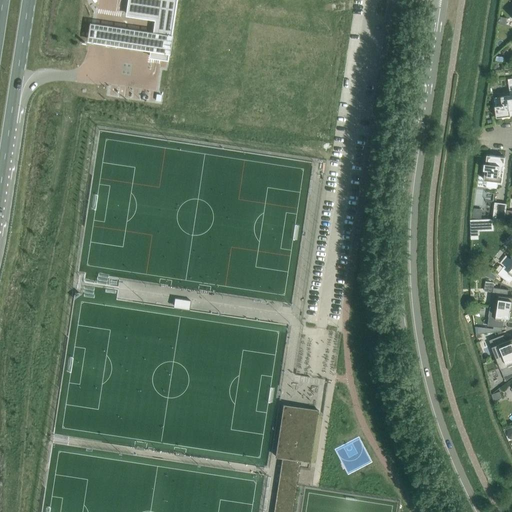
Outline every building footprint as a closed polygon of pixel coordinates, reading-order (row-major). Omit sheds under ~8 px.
[(127,8),(126,14),(157,18),(151,58),(157,59),(167,60),(176,0),(127,0),(126,8),(127,8)] [(153,49),(156,28),(152,27),(136,25),(119,22),(102,19),(91,18),(88,39),(99,40),(116,43),(132,46),(149,48),(153,49)] [(511,89),(509,90),(510,96),(501,97),(502,105),(495,106),(497,118),(511,116),(511,115),(511,89)] [(485,170),(484,180),(502,182),(503,172),(502,172),(503,166),(504,166),(505,157),(487,155),(486,164),(485,164),(484,170),(485,170)] [(506,210),(507,204),(495,202),(493,219),(505,219),(505,217),(506,210)] [(486,241),(482,248),(494,256),(499,248),(486,241)] [(511,256),(511,258),(498,274),(510,283),(511,280),(511,256)] [(488,270),(484,275),(494,280),(496,276),(488,270)] [(493,287),(490,307),(511,309),(511,297),(507,297),(508,290),(493,287)] [(189,308),(190,300),(175,299),(175,307),(189,308)] [(511,309),(490,307),(488,326),(503,328),(504,321),(511,321),(511,309)] [(503,356),(511,352),(511,339),(506,341),(503,335),(489,340),(496,358),(503,356)] [(511,352),(503,356),(496,358),(501,369),(504,376),(505,381),(511,375),(511,352)] [(491,395),(493,401),(499,399),(496,392),(491,395)] [(292,511),(300,465),(301,460),(308,461),(307,462),(308,462),(315,414),(316,409),(315,414),(306,412),(306,410),(294,408),(294,411),(286,409),(281,440),(280,440),(276,456),(282,457),(273,511),(292,511)]
